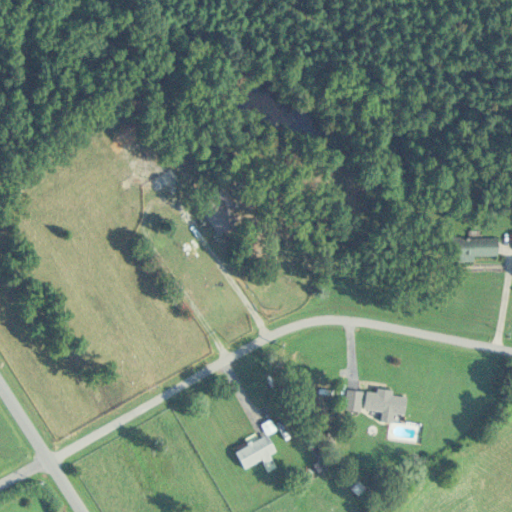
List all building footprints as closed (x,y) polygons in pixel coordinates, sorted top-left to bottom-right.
[(148,178),(154,192),(178,181),(171,167),(148,178)] [(236,221),(216,193),(200,204),(220,232),(236,221)] [(473,261),(473,257),(496,257),(496,240),(443,240),(443,261),(473,261)] [(345,391),(343,412),(371,414),(371,421),(393,423),(394,415),(404,416),(406,397),(391,396),(392,391),(375,390),(375,394),(345,391)] [(243,471),(276,454),(266,435),(233,453),(243,471)]
